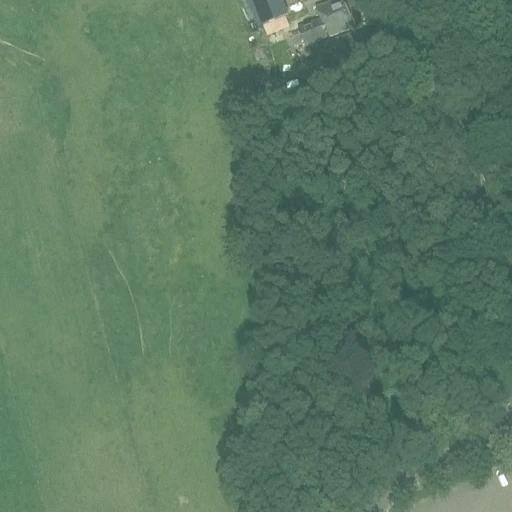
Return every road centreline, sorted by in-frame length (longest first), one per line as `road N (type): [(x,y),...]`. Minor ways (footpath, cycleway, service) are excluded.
road 1 (unclassified): [(511,272),(398,0)]
road 2 (unclassified): [(372,511),(401,480),(490,440),(511,415)]
